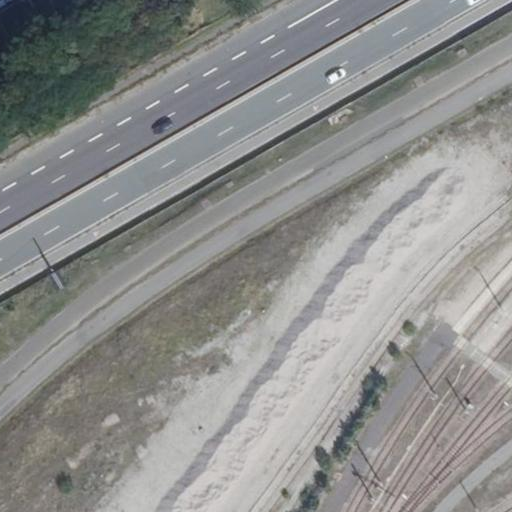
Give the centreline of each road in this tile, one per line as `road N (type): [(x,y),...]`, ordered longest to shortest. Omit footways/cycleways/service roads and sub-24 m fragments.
road 1 (primary): [(0,258),(447,0)]
road 2 (primary): [(360,0),(162,113)]
road 3 (primary): [(314,0),(162,113)]
road 4 (primary): [(162,113),(0,206)]
